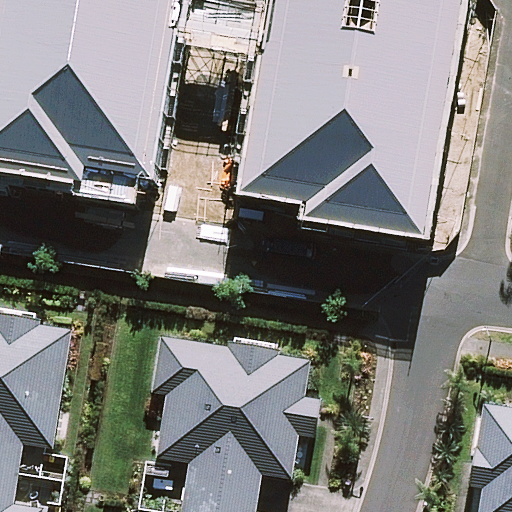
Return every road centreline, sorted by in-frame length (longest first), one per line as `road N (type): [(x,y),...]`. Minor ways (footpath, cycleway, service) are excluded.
road 1 (residential): [(0,215),(459,296)]
road 2 (unknown): [(459,296),(495,0)]
road 3 (residential): [(389,511),(459,296)]
